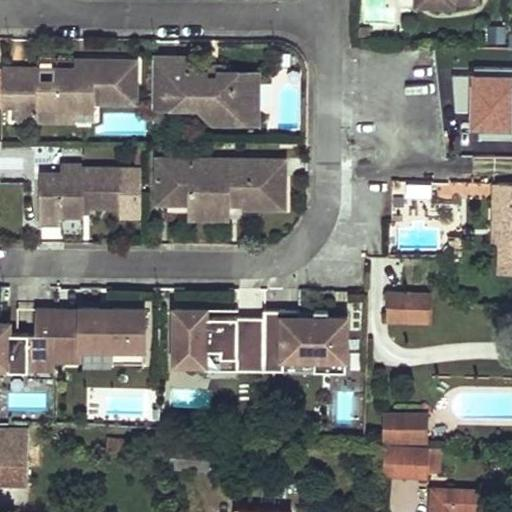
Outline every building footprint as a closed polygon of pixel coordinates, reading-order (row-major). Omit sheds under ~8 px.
[(373,25),(362,25),(362,36),(373,36),(373,25)] [(196,57),(157,56),(157,106),(203,107),(228,122),(243,108),(271,108),(272,74),(234,73),(234,79),(219,78),(219,73),(196,72),(196,65),(196,57)] [(196,65),(196,72),(219,73),(219,78),(234,79),(234,73),(234,66),(196,65)] [(42,68),(7,68),(7,71),(7,106),(22,106),(22,121),(42,121),(42,82),(42,68)] [(141,68),(80,68),(79,75),(60,75),(60,82),(49,82),(49,107),(60,107),(60,121),(80,121),(80,111),(99,111),(99,102),(141,103),(141,68)] [(511,75),(474,74),(472,131),(511,131),(511,75)] [(60,107),(49,107),(49,82),(42,82),(42,121),(60,121),(60,107)] [(243,108),(228,122),(271,123),(271,108),(243,108)] [(99,111),(80,111),(80,121),(99,121),(99,111)] [(182,156),(160,156),(159,193),(170,193),(171,204),(193,204),(232,204),(232,196),(248,196),(248,204),(248,207),(288,207),(289,157),(212,157),(212,168),(182,168),(182,156)] [(212,157),(182,156),(182,168),(212,168),(212,157)] [(86,164),(66,164),(66,173),(85,173),(85,167),(86,167),(86,164)] [(86,167),(85,167),(85,173),(66,173),(45,173),(45,223),(65,223),(65,215),(89,215),(89,207),(95,207),(125,207),(125,187),(125,167),(86,167)] [(511,271),(511,181),(498,181),(498,201),(506,201),(505,236),(505,271),(511,271)] [(170,193),(159,193),(159,204),(171,204),(170,193)] [(248,196),(232,196),(232,204),(248,204),(248,196)] [(505,236),(506,201),(498,201),(497,236),(505,236)] [(232,204),(193,204),(193,219),(233,220),(232,204)] [(430,320),(430,289),(389,289),(390,320),(430,320)] [(16,334),(16,324),(0,323),(0,380),(3,381),(3,362),(15,362),(15,371),(35,371),(35,363),(60,363),(60,362),(60,348),(60,308),(42,308),(42,334),(16,334)] [(104,315),(104,308),(86,308),(86,315),(61,315),(61,308),(60,308),(60,348),(87,348),(119,349),(118,362),(149,362),(150,309),(118,308),(118,315),(104,315)] [(213,316),(213,309),(181,308),(181,363),(212,363),(212,349),(227,349),(227,356),(270,356),(271,316),(213,316)] [(306,316),(306,309),(271,309),(271,316),(270,356),(270,369),(290,369),(290,357),(321,357),(321,370),(352,371),(352,317),(334,316),(334,310),(321,309),(321,316),(306,316)] [(87,348),(60,348),(60,362),(87,362),(87,348)] [(270,356),(227,356),(227,369),(270,369),(270,356)] [(15,362),(3,362),(3,381),(3,388),(15,387),(15,371),(15,362)] [(60,371),(60,363),(35,363),(35,371),(60,371)] [(431,411),(388,410),(387,438),(430,438),(431,411)] [(0,481),(28,481),(29,427),(0,426),(0,481)] [(213,438),(171,435),(169,469),(211,472),(213,438)] [(431,448),(386,446),(385,475),(429,477),(431,448)] [(477,511),(478,489),(433,488),(432,511),(477,511)]
